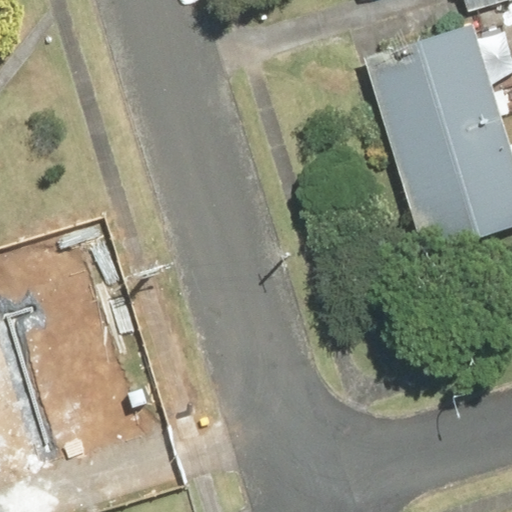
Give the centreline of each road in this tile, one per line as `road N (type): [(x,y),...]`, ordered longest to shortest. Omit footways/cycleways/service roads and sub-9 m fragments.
road 1 (residential): [(150,0),(300,485)]
road 2 (residential): [(511,416),(300,485)]
